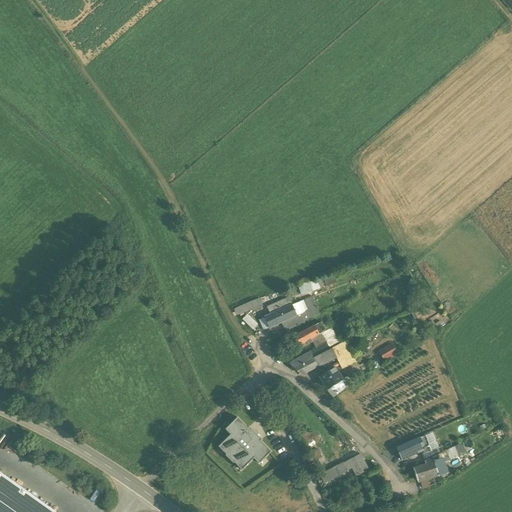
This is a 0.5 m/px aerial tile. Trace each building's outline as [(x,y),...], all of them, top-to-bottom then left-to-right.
[(309,283),(298,287),(301,295),(312,291),(309,283)] [(312,297),(292,306),(297,316),(281,323),(282,325),(294,320),(297,326),(309,320),(309,319),(320,315),(317,308),(317,307),(316,308),(312,297)] [(258,299),(250,303),(253,310),(261,306),(258,299)] [(247,303),(236,308),(239,315),(250,310),(247,303)] [(276,303),(267,308),(270,315),(284,310),(281,303),(276,303)] [(270,315),(264,318),(268,327),(269,328),(281,323),(297,316),(292,306),(284,310),(270,315)] [(254,330),(260,325),(250,314),(244,320),(254,330)] [(320,315),(309,319),(309,320),(312,327),(320,323),(321,323),(323,322),(320,315)] [(264,318),(259,321),(263,330),(268,327),(264,318)] [(294,320),(282,325),(285,332),(297,326),(294,320)] [(312,327),(295,336),(299,345),(296,346),(298,350),(312,342),(321,337),(320,335),(325,332),(321,323),(320,323),(312,327)] [(325,332),(320,335),(321,337),(312,342),(315,347),(316,349),(327,343),(330,349),(331,349),(339,345),(331,328),(325,332)] [(339,345),(331,349),(336,358),(342,369),(356,363),(345,342),(339,345)] [(327,343),(316,349),(310,352),(313,358),(330,349),(327,343)] [(380,351),(385,361),(398,354),(393,345),(380,351)] [(330,349),(313,358),(317,366),(318,368),(336,358),(331,349),(330,349)] [(310,352),(289,364),(301,374),(317,366),(313,358),(310,352)] [(334,367),(319,377),(327,390),(342,381),(334,367)] [(327,390),(326,391),(333,398),(346,387),(342,380),(327,390)] [(248,429),(237,418),(225,430),(230,435),(218,447),(242,471),(253,459),(259,465),(272,452),(260,441),(261,440),(249,427),(248,429)] [(425,436),(420,438),(424,450),(430,448),(425,436)] [(419,438),(397,448),(402,460),(420,452),(424,450),(420,438),(419,438)] [(461,444),(455,446),(460,456),(465,453),(461,444)] [(455,446),(445,451),(450,461),(460,456),(455,446)] [(424,450),(420,452),(424,461),(433,458),(433,457),(430,448),(424,450)] [(445,451),(440,454),(442,460),(446,459),(447,462),(450,461),(445,451)] [(433,457),(433,458),(438,475),(446,472),(442,460),(440,454),(433,457)] [(360,455),(321,476),(325,483),(334,477),(352,468),(356,476),(368,470),(360,455)] [(433,458),(424,461),(426,465),(413,469),(417,481),(438,475),(433,458)] [(57,511),(0,471),(0,511),(57,511)]
